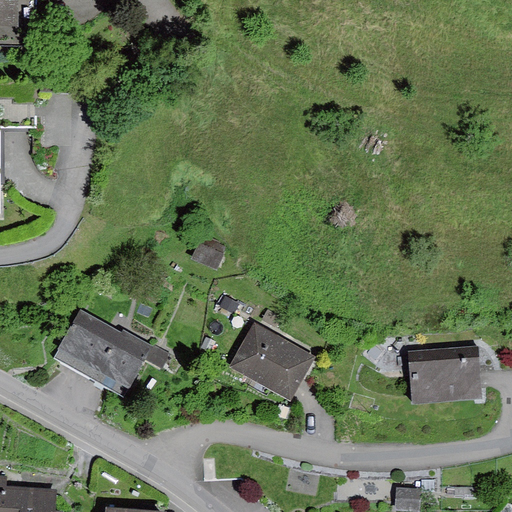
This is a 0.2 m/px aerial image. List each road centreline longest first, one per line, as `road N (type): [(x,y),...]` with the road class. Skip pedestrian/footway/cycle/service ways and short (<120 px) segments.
road 1 (residential): [(0,255),(54,241),(73,200),(85,129),(123,61),(155,41),(167,20),(141,7),(43,26)]
road 2 (residential): [(166,480),(190,447),(214,434),(356,460),(408,461),(488,452),(507,443),(511,430)]
road 3 (residential): [(166,480),(0,384)]
